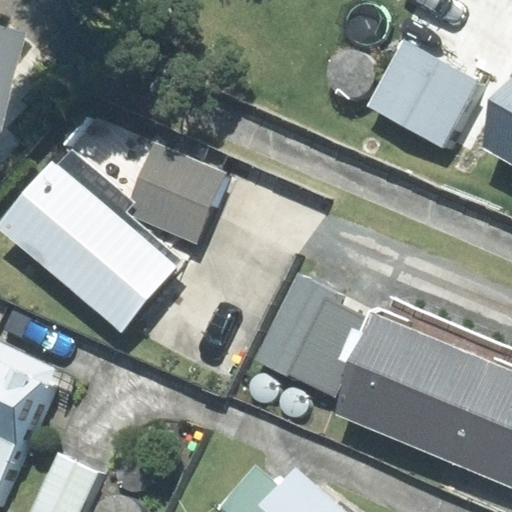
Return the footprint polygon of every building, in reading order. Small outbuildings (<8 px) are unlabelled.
[(0,125),(19,35),(0,30),(0,125)] [(423,50),(387,111),(464,157),(500,94),(423,50)] [(382,58),(339,58),(339,135),(383,135),(382,58)] [(212,256),(244,186),(174,152),(147,210),(91,161),(23,238),(141,344),(200,278),(193,272),(204,260),(209,254),(212,256)] [(339,331),(354,304),(318,285),(272,367),(310,388),(315,379),(339,393),(365,345),(339,331)] [(511,349),(415,311),(400,348),(383,342),(371,374),(383,379),(363,429),(511,488),(511,349)] [(0,510),(3,511),(19,511),(84,387),(0,343),(0,510)] [(236,348),(224,375),(245,385),(258,357),(236,348)] [(75,462),(49,511),(101,511),(116,482),(75,462)] [(271,473),(234,511),(303,511),(308,508),(271,473)] [(363,511),(333,485),(308,511),(363,511)]
